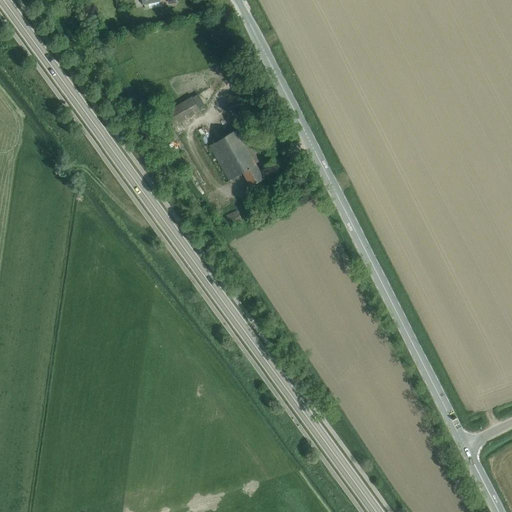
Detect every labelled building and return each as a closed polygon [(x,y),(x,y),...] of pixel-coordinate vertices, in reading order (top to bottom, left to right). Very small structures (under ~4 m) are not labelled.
[(229,73),(223,83),(227,85),(233,76),(229,73)] [(200,110),(192,96),(166,112),(174,126),(200,110)] [(219,130),(223,137),(209,145),(229,180),(243,172),(257,164),(256,163),(269,155),(250,122),(237,130),(233,122),(219,130)] [(215,169),(219,167),(213,156),(209,158),(215,169)] [(257,164),(243,172),(251,186),(265,178),(257,164)] [(242,219),(237,210),(227,215),(231,224),(242,219)]
